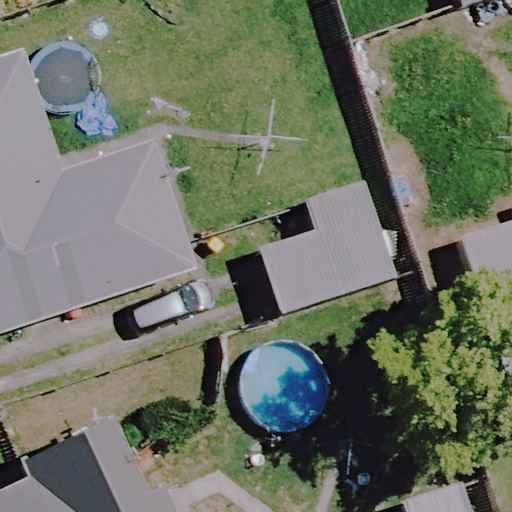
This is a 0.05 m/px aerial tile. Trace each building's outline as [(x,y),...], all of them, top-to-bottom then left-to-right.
[(506,0),(447,0),(453,16),(506,0)] [(48,182),(9,64),(0,66),(0,339),(181,281),(139,152),(48,182)] [(387,291),(356,192),(294,211),(304,242),(248,259),(268,327),(387,291)] [(511,252),(507,237),(452,254),(511,441),(511,252)] [(128,505),(97,422),(0,495),(0,511),(185,511),(177,487),(128,505)]
